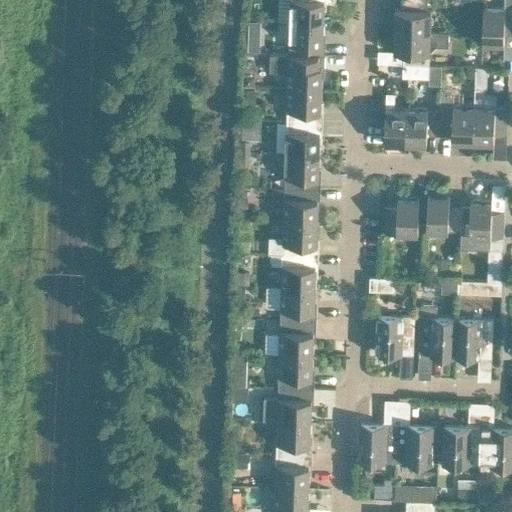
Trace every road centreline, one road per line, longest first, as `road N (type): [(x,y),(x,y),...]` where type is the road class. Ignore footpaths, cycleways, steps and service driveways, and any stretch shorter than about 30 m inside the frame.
road 1 (residential): [(204,511),(224,14)]
road 2 (residential): [(352,368),(355,155)]
road 3 (residential): [(511,167),(355,155)]
road 4 (residential): [(355,155),(366,0)]
road 5 (residential): [(499,375),(352,368)]
road 6 (residential): [(356,511),(346,430),(352,368)]
